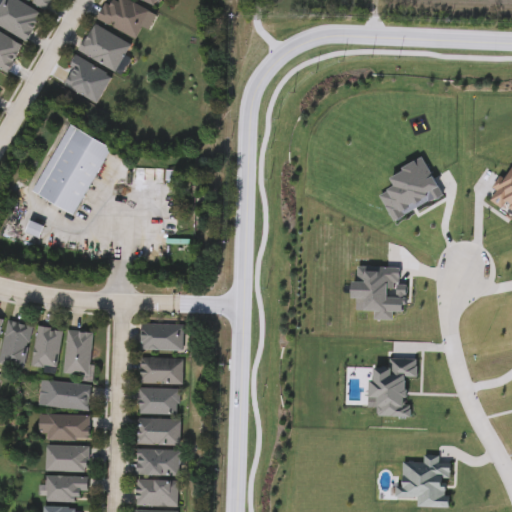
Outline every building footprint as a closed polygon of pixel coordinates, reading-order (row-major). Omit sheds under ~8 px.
[(0,8),(4,0),(14,0),(44,14),(30,43),(0,28),(0,8)] [(25,0),(54,0),(48,12),(25,0)] [(99,21),(109,1),(119,6),(121,0),(126,0),(152,13),(138,41),(99,21)] [(140,0),(156,8),(159,0),(140,0)] [(118,73),(81,53),(96,26),(133,46),(118,73)] [(12,74),(0,68),(0,33),(25,47),(12,74)] [(64,86),(81,59),(114,79),(98,106),(64,86)] [(0,94),(8,81),(0,76),(0,94)] [(113,148),(80,217),(36,196),(70,127),(113,148)] [(27,370),(1,364),(10,322),(36,328),(27,370)] [(144,352),(144,327),(187,327),(187,352),(144,352)] [(66,332),(61,371),(35,368),(40,328),(66,332)] [(96,335),(93,378),(67,376),(69,333),(96,335)] [(186,362),(186,386),(143,386),(143,362),(186,362)] [(94,387),(92,413),(49,409),(51,383),(94,387)] [(181,416),(140,416),(140,390),(181,391),(181,416)] [(45,441),(45,417),(94,418),(93,443),(45,441)] [(182,421),(182,447),(140,447),(140,421),(182,421)] [(91,448),(91,473),(49,473),(49,448),(91,448)] [(139,453),(182,453),(182,477),(138,477),(139,453)] [(48,503),(48,480),(91,480),(91,494),(84,493),(84,504),(48,503)] [(181,508),(138,507),(138,482),(181,483),(181,508)]
